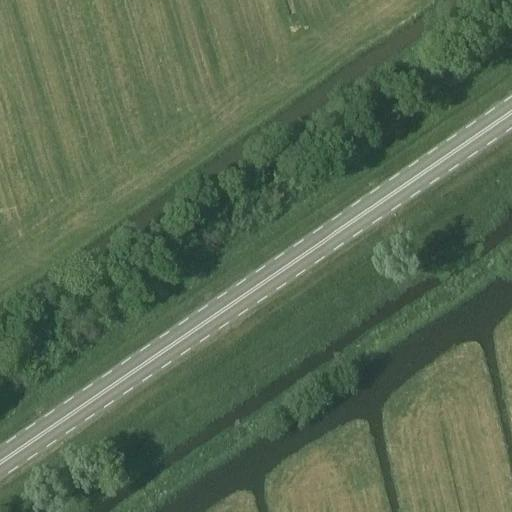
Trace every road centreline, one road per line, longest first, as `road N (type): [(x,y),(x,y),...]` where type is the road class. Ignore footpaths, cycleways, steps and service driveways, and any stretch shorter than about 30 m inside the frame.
road 1 (primary): [(0,464),(511,114)]
road 2 (track): [(131,511),(511,254)]
